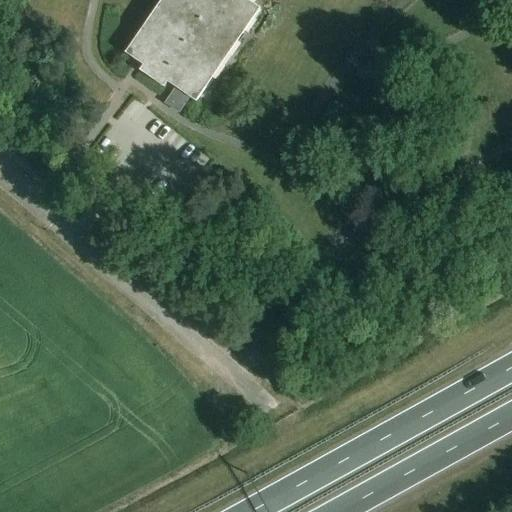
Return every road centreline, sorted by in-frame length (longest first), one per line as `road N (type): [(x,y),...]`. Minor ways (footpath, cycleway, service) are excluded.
road 1 (unclassified): [(247,388),(0,174)]
road 2 (trunk): [(511,368),(252,511)]
road 3 (trunk): [(340,511),(511,417)]
